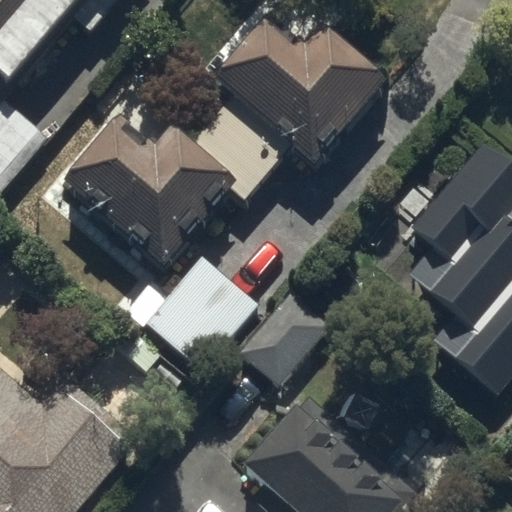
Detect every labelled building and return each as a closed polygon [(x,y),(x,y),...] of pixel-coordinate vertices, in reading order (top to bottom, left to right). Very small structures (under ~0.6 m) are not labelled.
[(0,0),(0,209),(48,148),(8,117),(104,4),(124,20),(139,0),(0,0)] [(234,115),(195,157),(253,211),(295,165),(316,185),(392,103),(328,44),(304,71),(275,44),(221,102),(234,115)] [(128,134),(68,201),(169,290),(240,210),(173,150),(162,164),(128,134)] [(467,183),(411,243),(437,266),(410,295),(453,335),(444,345),(469,368),(459,379),(497,414),(511,397),(511,181),(508,178),(511,174),(511,172),(487,150),(461,178),(467,183)] [(200,382),(261,320),(210,269),(148,332),(200,382)] [(330,341),(291,306),(241,363),(280,398),(330,341)] [(0,511),(93,511),(142,457),(66,391),(45,415),(0,376),(0,511)] [(416,511),(420,508),(310,413),(247,488),(264,502),(254,511),(416,511)]
